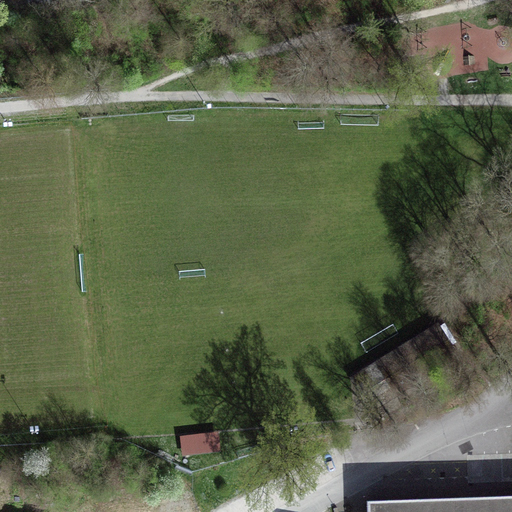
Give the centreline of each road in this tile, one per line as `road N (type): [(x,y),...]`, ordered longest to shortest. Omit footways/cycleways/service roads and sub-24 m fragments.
road 1 (track): [(138,94),(511,100)]
road 2 (track): [(138,94),(199,68),(488,0)]
road 3 (residential): [(293,511),(511,400)]
road 4 (track): [(0,113),(138,94)]
